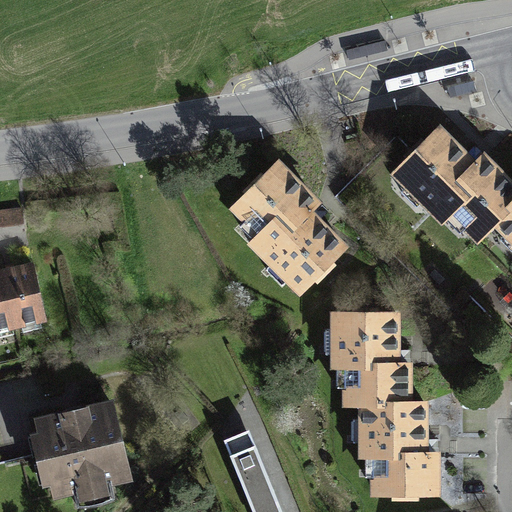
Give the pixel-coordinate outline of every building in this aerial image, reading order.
[(490,249),(506,232),(491,216),(511,198),(511,167),(493,150),(485,158),(452,126),(402,177),(454,227),(461,220),(490,249)] [(286,158),(241,206),(269,232),(257,244),(312,296),(360,245),(327,213),(335,204),(286,158)] [(511,198),(491,216),(506,232),(511,237),(511,198)] [(0,226),(20,225),(20,212),(0,212),(0,226)] [(4,272),(17,325),(45,319),(33,265),(4,272)] [(0,329),(17,325),(4,272),(0,272),(0,329)] [(354,406),(368,406),(411,402),(411,367),(404,367),(403,310),(339,311),(340,370),(353,370),(354,406)] [(411,402),(368,406),(369,456),(382,456),(382,500),(451,499),(451,451),(437,451),(437,401),(411,402)] [(112,402),(37,419),(55,494),(73,490),(77,508),(116,498),(112,480),(130,476),(112,402)] [(282,511),(249,429),(224,439),(253,511),(282,511)]
